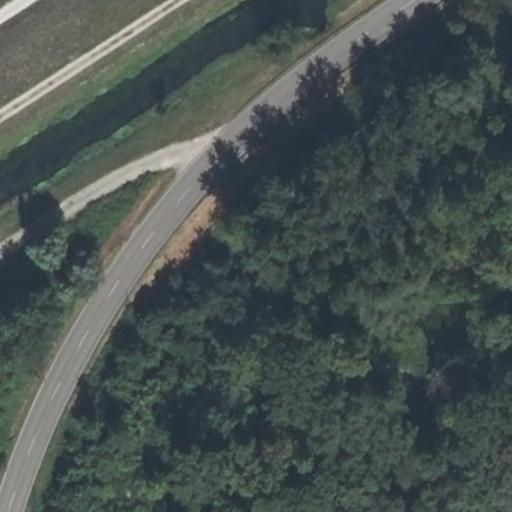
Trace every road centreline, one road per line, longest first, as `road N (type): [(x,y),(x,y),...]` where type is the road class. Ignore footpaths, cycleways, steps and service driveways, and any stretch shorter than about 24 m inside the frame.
road 1 (tertiary): [(417,0),(235,134),(108,300),(48,406),(10,511)]
road 2 (track): [(235,134),(181,155),(0,262)]
road 3 (track): [(0,118),(176,0)]
